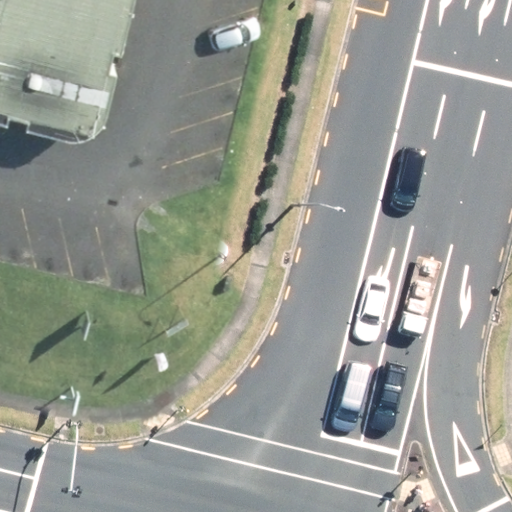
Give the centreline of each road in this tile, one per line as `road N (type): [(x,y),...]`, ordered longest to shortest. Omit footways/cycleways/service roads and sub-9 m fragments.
road 1 (tertiary): [(291,511),(411,102)]
road 2 (primary): [(411,102),(428,348),(457,445),(491,511)]
road 3 (unknown): [(151,0),(144,44),(116,106),(41,144),(0,136)]
